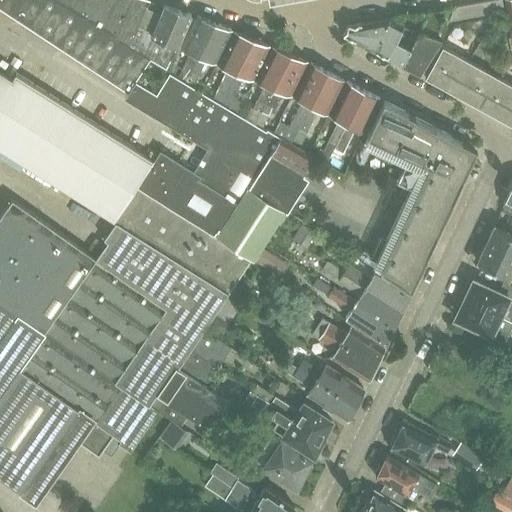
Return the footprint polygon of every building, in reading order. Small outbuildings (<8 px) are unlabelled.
[(0,0),(0,7),(127,92),(142,99),(212,142),(190,178),(156,157),(136,185),(251,258),(253,259),(278,222),(279,223),(286,212),(307,178),(302,176),(315,157),(170,70),(156,93),(136,80),(149,58),(144,55),(153,33),(139,26),(150,1),(147,0),(0,0)] [(501,0),(496,0),(453,8),(448,22),(504,13),(501,0)] [(161,14),(153,33),(144,55),(149,58),(167,68),(192,13),(165,5),(161,14)] [(403,65),(420,73),(440,39),(442,40),(447,27),(441,26),(447,9),(428,12),(419,29),(414,39),(411,45),(412,45),(403,65)] [(187,79),(215,22),(197,14),(182,47),(191,51),(179,75),(187,79)] [(390,19),(348,26),(344,34),(358,40),(376,48),(375,50),(392,58),(401,62),(400,64),(403,65),(412,45),(411,45),(414,39),(410,38),(406,44),(397,40),(404,26),(390,19)] [(231,28),(215,22),(187,79),(195,83),(202,67),(206,57),(216,62),(231,28)] [(228,68),(221,84),(215,95),(222,100),(252,38),(235,30),(219,64),(228,68)] [(247,93),(237,88),(243,74),(253,78),(268,45),(252,38),(222,100),(229,104),(239,109),(247,93)] [(425,76),(451,91),(469,58),(443,44),(425,76)] [(258,100),(254,108),(261,111),(265,103),(290,54),(272,46),(257,80),(265,83),(258,100)] [(307,61),(290,54),(265,103),(261,111),(269,115),(274,104),(278,106),(285,91),(291,94),(307,61)] [(478,106),(496,73),(469,58),(451,91),(478,106)] [(327,71),(324,70),(310,63),(294,95),(303,99),(295,116),(290,126),(280,120),(273,131),(291,142),(299,128),(327,71)] [(227,295),(251,258),(136,185),(156,157),(16,71),(12,76),(0,68),(0,148),(63,189),(114,223),(103,240),(106,242),(95,259),(62,236),(9,199),(0,211),(0,475),(35,500),(78,440),(99,455),(103,448),(112,454),(120,443),(130,450),(158,409),(120,382),(119,383),(114,380),(140,341),(177,366),(189,349),(203,327),(214,311),(225,295),(227,295)] [(343,79),(327,71),(299,128),(306,131),(318,107),(326,112),(343,79)] [(511,106),(511,82),(496,73),(478,106),(504,120),(511,106)] [(363,89),(346,81),(329,114),(338,118),(323,149),(320,147),(315,156),(325,163),(330,154),(334,147),(337,141),(363,89)] [(369,92),(363,89),(337,141),(334,147),(342,152),(354,127),(363,131),(380,97),(369,92)] [(378,239),(372,251),(368,261),(410,288),(413,282),(424,261),(426,255),(436,233),(439,228),(449,206),(452,201),(451,200),(475,149),(455,139),(456,138),(451,136),(435,127),(414,116),(383,100),(361,148),(364,150),(366,144),(378,149),(375,154),(387,160),(386,160),(391,163),(394,157),(395,158),(395,157),(405,161),(397,178),(396,178),(395,180),(403,184),(403,185),(398,197),(403,199),(399,209),(398,209),(385,237),(379,235),(377,239),(378,239)] [(261,111),(256,121),(264,126),(269,115),(261,111)] [(511,185),(503,204),(501,208),(511,214),(511,185)] [(315,230),(301,222),(291,238),(304,247),(315,230)] [(511,234),(494,224),(486,242),(511,256),(511,234)] [(511,256),(486,242),(477,260),(509,277),(511,270),(511,256)] [(264,247),(256,260),(274,272),(283,260),(264,247)] [(321,269),(335,278),(341,269),(327,260),(321,269)] [(343,271),(400,309),(408,293),(372,270),(369,277),(348,264),(343,271)] [(358,293),(354,300),(392,325),(400,309),(343,271),(337,280),(358,293)] [(228,295),(239,302),(251,284),(240,277),(228,295)] [(511,284),(503,280),(498,291),(473,279),(471,283),(467,281),(462,293),(465,295),(464,298),(511,320),(511,284)] [(344,315),(384,341),(392,325),(354,300),(332,286),(328,294),(348,307),(344,315)] [(225,295),(214,311),(217,313),(230,322),(242,305),(227,295),(225,295)] [(458,300),(453,312),(456,314),(454,318),(470,325),(476,328),(504,341),(509,331),(511,324),(511,320),(464,298),(462,301),(458,300)] [(217,313),(206,329),(219,338),(230,322),(217,313)] [(317,325),(375,361),(383,346),(349,325),(346,332),(322,317),(317,325)] [(375,361),(317,325),(312,333),(335,347),(331,355),(367,378),(375,361)] [(230,345),(219,338),(206,329),(203,327),(189,349),(215,366),(230,345)] [(120,382),(158,409),(181,424),(187,414),(208,428),(227,400),(177,366),(140,341),(114,380),(119,383),(120,382)] [(258,366),(231,347),(225,357),(236,365),(238,362),(254,373),(258,366)] [(303,357),(298,366),(354,403),(363,388),(325,363),(321,369),(303,357)] [(283,368),(292,374),(311,386),(307,392),(345,417),(354,403),(298,366),(297,367),(288,361),(283,368)] [(254,380),(248,388),(257,394),(322,437),(326,431),(328,430),(331,424),(329,422),(331,420),(302,401),(299,408),(276,394),(254,380)] [(257,394),(252,402),(278,419),(272,427),(282,434),(314,454),(315,452),(318,451),(320,446),(319,443),(322,437),(257,394)] [(173,445),(185,429),(172,420),(161,436),(173,445)] [(392,435),(389,441),(391,444),(390,447),(423,464),(433,445),(447,452),(452,442),(437,435),(436,437),(403,420),(396,435),(392,435)] [(271,432),(253,459),(261,464),(282,479),(284,476),(297,485),(303,472),(307,471),(311,464),(309,460),(310,459),(279,438),(271,432)] [(378,465),(375,469),(377,472),(375,476),(411,497),(417,487),(429,493),(435,483),(387,454),(380,465),(378,465)] [(269,511),(232,487),(212,473),(204,484),(240,507),(241,506),(248,511),(247,511),(269,511)] [(508,511),(511,506),(511,475),(511,476),(501,493),(495,490),(488,503),(504,511),(508,511)] [(236,479),(232,487),(269,511),(293,511),(295,510),(293,506),(294,504),(264,485),(259,493),(236,479)] [(409,511),(406,510),(405,509),(405,508),(393,501),(393,502),(374,490),(368,503),(365,504),(362,510),(363,511),(409,511)]
